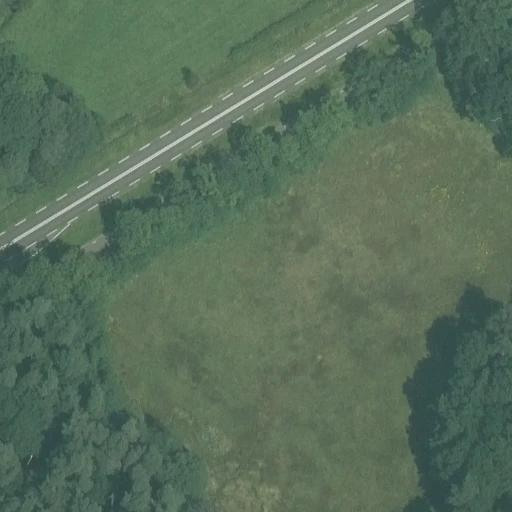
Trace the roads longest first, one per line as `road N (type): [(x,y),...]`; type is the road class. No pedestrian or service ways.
road 1 (unclassified): [(0,306),(502,0)]
road 2 (secondary): [(0,252),(414,0)]
road 3 (track): [(511,78),(467,52),(453,30),(437,89)]
